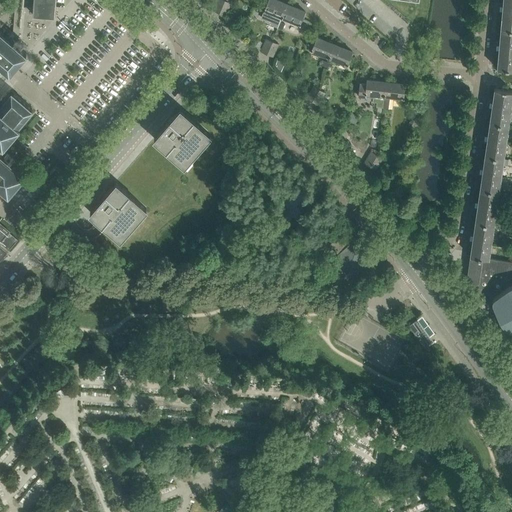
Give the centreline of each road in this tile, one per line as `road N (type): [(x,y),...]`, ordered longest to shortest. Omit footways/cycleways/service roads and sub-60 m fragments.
road 1 (residential): [(429,263),(323,133),(185,0)]
road 2 (tertiary): [(0,286),(178,82)]
road 3 (secondary): [(416,275),(280,118)]
road 4 (residential): [(303,0),(384,69),(479,78)]
road 5 (residential): [(429,263),(458,227),(479,78)]
road 6 (secondary): [(416,275),(506,408)]
road 7 (residential): [(272,280),(341,287),(379,302),(416,275)]
road 8 (secondary): [(511,387),(416,275)]
